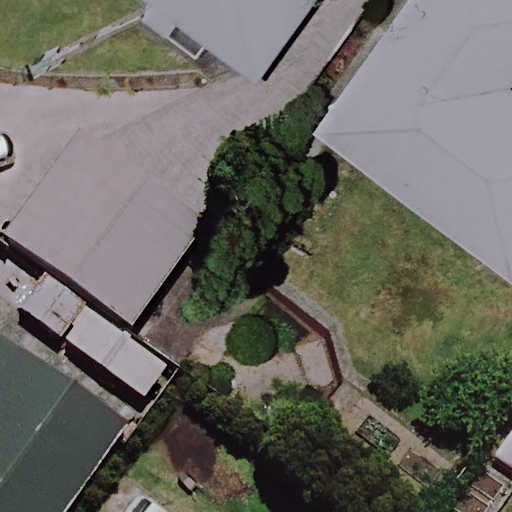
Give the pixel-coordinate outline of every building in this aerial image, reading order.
[(174,0),(262,64),(309,0),(174,0)] [(511,0),(409,0),(324,121),(511,255),(511,0)] [(195,233),(67,146),(0,244),(0,248),(126,334),(195,233)] [(0,511),(65,511),(159,384),(13,277),(0,294),(0,511)] [(173,511),(127,472),(92,511),(173,511)]
